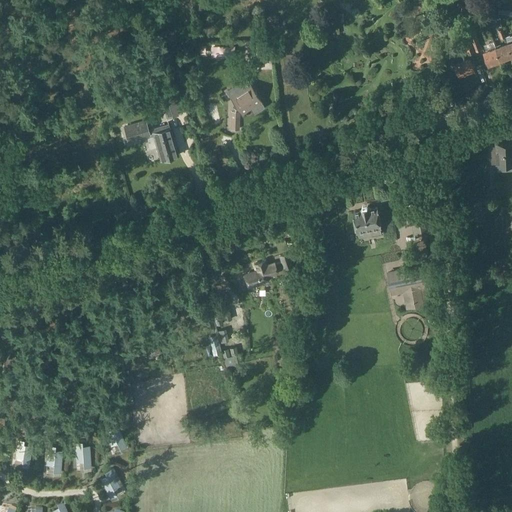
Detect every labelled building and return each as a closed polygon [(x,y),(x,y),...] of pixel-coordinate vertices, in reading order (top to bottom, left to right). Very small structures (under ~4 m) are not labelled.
[(333,13),(333,21),(343,21),(344,13),(333,13)] [(503,28),(498,30),(501,39),(507,37),(503,28)] [(482,49),(475,30),(469,32),(476,51),(482,49)] [(476,52),(471,41),(464,43),(468,54),(476,52)] [(502,59),(511,55),(511,51),(508,42),(497,46),(502,59)] [(247,45),(248,66),(265,66),(264,44),(247,45)] [(489,64),(502,59),(497,46),(484,51),(489,64)] [(460,74),(475,69),(471,56),(456,62),(460,74)] [(250,82),(245,86),(243,84),(233,91),(237,96),(234,99),(238,105),(233,107),(233,111),(232,128),(240,128),(240,111),(238,111),(238,110),(240,108),(242,111),(250,106),(249,105),(260,98),(250,82)] [(177,110),(173,95),(161,99),(166,113),(177,110)] [(168,117),(151,122),(161,153),(178,148),(168,117)] [(151,134),(147,119),(126,125),(130,140),(151,134)] [(498,158),(498,167),(511,166),(511,142),(497,143),(497,150),(493,150),(494,159),(498,158)] [(354,211),(358,231),(382,226),(378,206),(371,208),(371,207),(361,209),(361,210),(354,211)] [(429,208),(413,211),(418,233),(433,230),(429,208)] [(288,249),(285,239),(276,241),(279,252),(288,249)] [(245,274),(245,275),(239,276),(243,287),(248,286),(249,286),(261,282),(260,280),(271,276),(270,274),(278,272),(276,266),(283,264),(285,270),(293,267),(288,252),(280,255),(282,261),(275,263),(275,262),(267,265),(266,259),(254,263),(257,270),(245,274)] [(404,269),(388,273),(391,293),(405,290),(408,308),(424,304),(421,287),(434,284),(430,264),(414,267),(414,266),(404,268),(404,269)] [(217,334),(210,336),(214,356),(218,355),(220,362),(223,361),(217,334)] [(119,426),(105,433),(114,451),(128,444),(119,426)] [(90,441),(73,440),(73,466),(89,467),(90,441)] [(24,445),(22,465),(35,466),(37,446),(24,445)] [(63,450),(47,449),(46,472),(61,473),(63,450)] [(116,472),(102,479),(111,497),(126,490),(116,472)]
